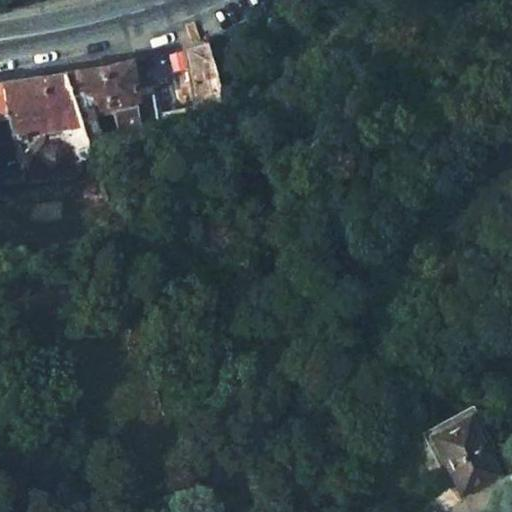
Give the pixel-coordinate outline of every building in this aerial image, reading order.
[(198,92),(224,91),(207,40),(183,46),(198,92)] [(166,122),(154,85),(139,90),(130,60),(108,65),(61,72),(76,125),(84,138),(93,153),(105,148),(104,134),(92,113),(113,109),(118,132),(166,122)] [(0,116),(4,116),(17,166),(66,164),(62,142),(59,127),(76,125),(61,72),(0,80),(0,116)] [(62,142),(84,138),(76,125),(59,127),(62,142)] [(497,474),(466,419),(431,437),(462,493),(497,474)]
